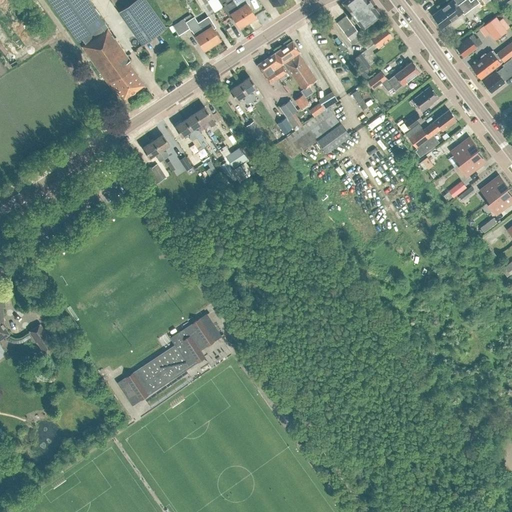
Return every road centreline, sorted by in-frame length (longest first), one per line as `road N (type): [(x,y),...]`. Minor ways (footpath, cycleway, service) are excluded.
road 1 (tertiary): [(0,210),(321,0)]
road 2 (secondary): [(511,153),(393,0)]
